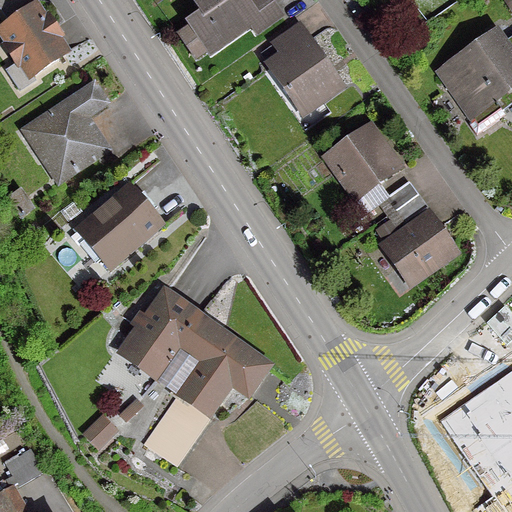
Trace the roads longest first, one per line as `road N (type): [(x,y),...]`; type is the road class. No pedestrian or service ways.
road 1 (residential): [(364,404),(99,0)]
road 2 (residential): [(511,258),(325,0)]
road 3 (residential): [(511,264),(364,404)]
road 4 (residential): [(364,404),(229,511)]
road 5 (residential): [(424,511),(364,404)]
